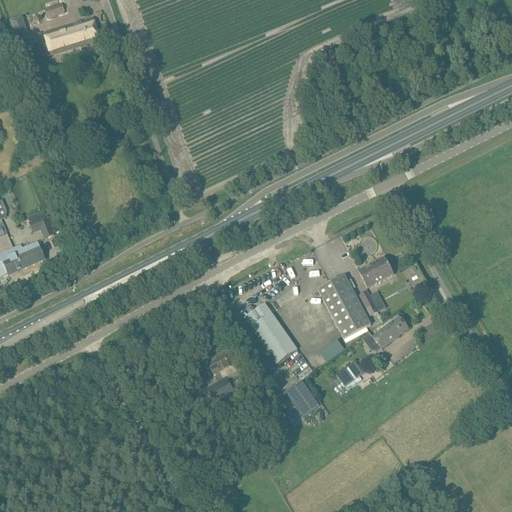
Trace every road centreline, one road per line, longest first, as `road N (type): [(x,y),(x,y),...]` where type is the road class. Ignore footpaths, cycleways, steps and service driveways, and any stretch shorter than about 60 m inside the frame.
road 1 (unclassified): [(0,391),(388,184)]
road 2 (primary): [(195,243),(511,86)]
road 3 (unclassified): [(511,405),(388,184)]
road 4 (primary): [(0,356),(195,243)]
road 5 (unclassified): [(178,208),(105,0)]
road 6 (primary): [(195,243),(0,335)]
road 7 (track): [(88,341),(188,511)]
road 8 (unclassified): [(388,184),(511,124)]
